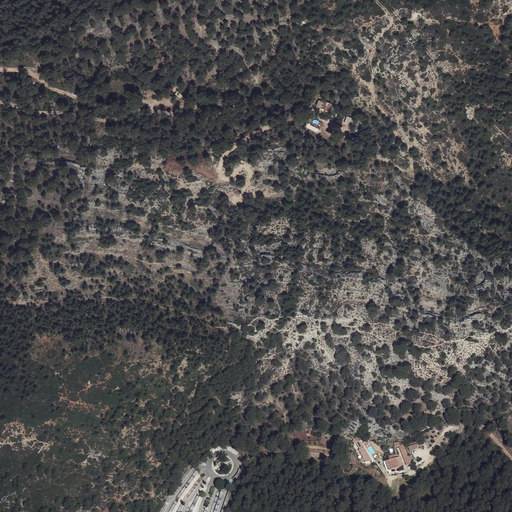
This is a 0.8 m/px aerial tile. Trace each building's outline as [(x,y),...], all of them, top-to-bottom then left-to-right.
[(327,93),(324,100),(337,107),(340,100),(327,93)] [(344,123),(351,126),(355,119),(347,116),(344,123)] [(399,446),(407,467),(411,465),(403,445),(399,446)] [(408,448),(410,453),(418,449),(416,445),(408,448)] [(359,451),(365,462),(370,460),(364,449),(359,451)] [(396,459),(388,462),(391,472),(399,469),(396,459)]
